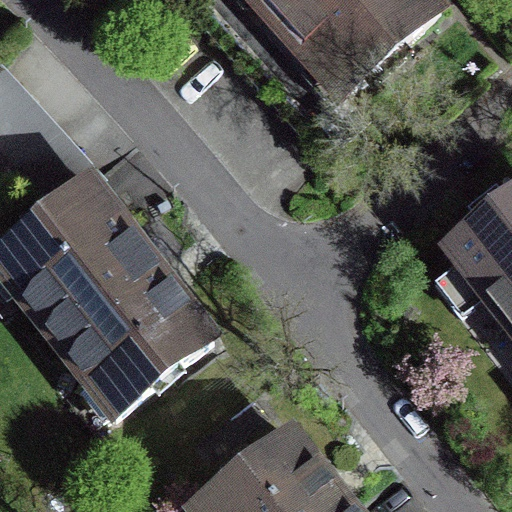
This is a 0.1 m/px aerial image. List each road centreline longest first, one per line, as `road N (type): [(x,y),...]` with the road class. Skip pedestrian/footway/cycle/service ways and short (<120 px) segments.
road 1 (residential): [(34,0),(291,281)]
road 2 (residential): [(291,281),(463,511)]
road 3 (residential): [(291,281),(429,174)]
